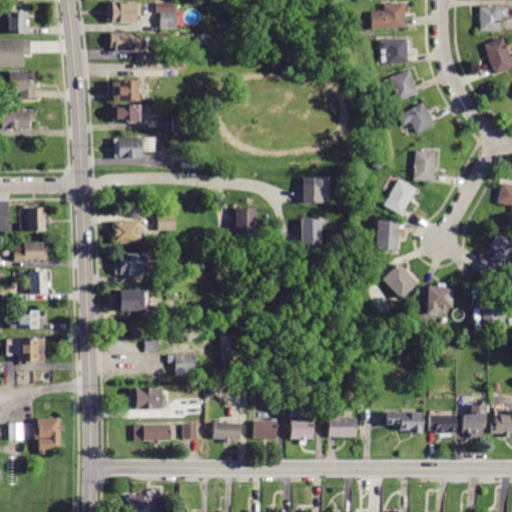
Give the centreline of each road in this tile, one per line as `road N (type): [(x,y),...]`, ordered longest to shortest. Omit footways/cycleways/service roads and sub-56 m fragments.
road 1 (residential): [(89,511),(82,185),(68,0)]
road 2 (residential): [(511,469),(90,469)]
road 3 (residential): [(511,142),(458,94),(444,57),(441,0)]
road 4 (residential): [(500,136),(440,242)]
